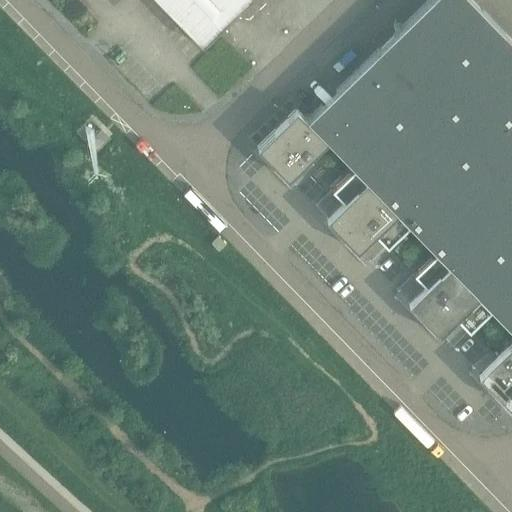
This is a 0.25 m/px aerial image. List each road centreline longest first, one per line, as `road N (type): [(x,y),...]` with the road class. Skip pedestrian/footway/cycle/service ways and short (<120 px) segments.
road 1 (unclassified): [(488,483),(179,166)]
road 2 (unclassified): [(179,166),(348,0)]
road 3 (unclassified): [(179,166),(12,0)]
